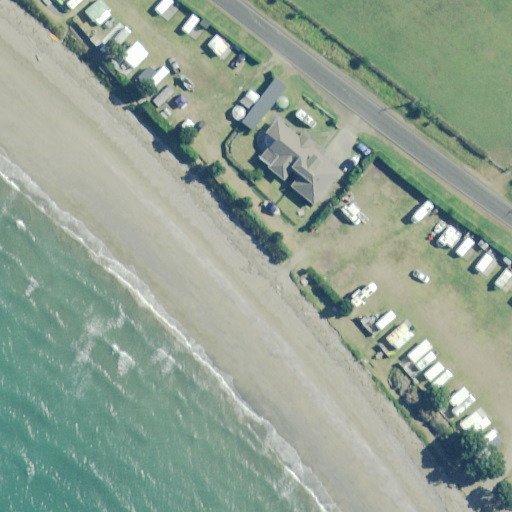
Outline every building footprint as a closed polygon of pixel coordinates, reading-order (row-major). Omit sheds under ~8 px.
[(83,0),(65,0),(63,2),(68,6),(63,10),(68,15),(83,0)] [(100,0),(95,0),(83,12),(91,20),(88,23),(95,30),(111,16),(107,12),(109,9),(100,0)] [(161,12),(172,1),(170,0),(161,0),(155,6),(161,12)] [(200,19),(192,12),(178,29),(186,36),(200,19)] [(131,33),(119,22),(102,39),(113,51),(131,33)] [(101,41),(92,33),(85,41),(94,49),(101,41)] [(228,46),(214,35),(206,46),(219,57),(228,46)] [(123,52),(122,61),(132,70),(149,53),(136,39),(123,52)] [(169,72),(161,65),(144,83),(152,90),(169,72)] [(285,87),(274,78),(239,121),(251,130),(285,87)] [(298,137),(275,118),(263,132),(274,140),(257,159),(282,181),(291,170),(298,176),(289,187),(312,206),(341,172),(309,145),(312,143),(301,134),(298,137)] [(395,190),(383,204),(393,213),(404,199),(402,197),(411,187),(403,180),(401,182),(397,179),(391,187),(395,190)] [(481,236),(475,243),(485,252),(491,245),(481,236)] [(473,244),(465,237),(453,252),(460,258),(473,244)] [(511,261),(511,259),(503,252),(497,259),(507,268),(511,261)] [(491,259),(485,254),(473,268),(480,273),(491,259)] [(511,275),(511,273),(504,267),(491,284),(500,291),(511,275)] [(353,281),(344,270),(330,281),(334,286),(340,281),(345,287),(353,281)] [(396,315),(389,308),(374,324),(381,331),(396,315)] [(415,335),(403,321),(384,337),(396,351),(415,335)] [(433,346),(424,337),(405,355),(413,364),(433,346)] [(436,357),(430,350),(413,366),(419,373),(436,357)] [(444,368),(437,360),(421,375),(429,383),(444,368)] [(453,376),(446,368),(429,384),(436,391),(453,376)] [(452,408),(469,392),(463,386),(446,401),(452,408)] [(469,392),(452,408),(447,412),(455,420),(476,400),(469,392)] [(479,417),(473,410),(456,426),(462,433),(466,429),(474,439),(492,423),(483,413),(479,417)] [(498,436),(490,428),(479,439),(486,447),(498,436)]
